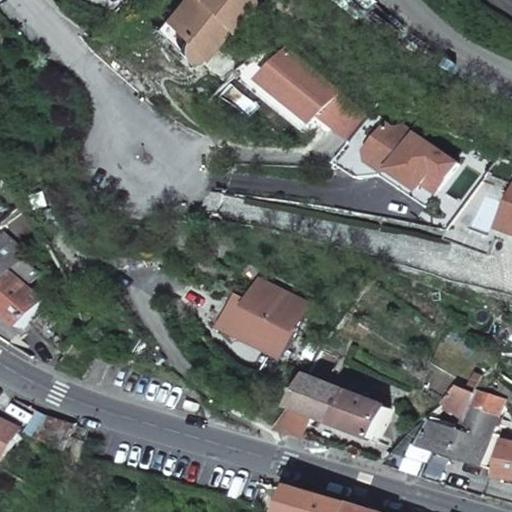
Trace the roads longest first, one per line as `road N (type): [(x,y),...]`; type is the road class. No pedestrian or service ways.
road 1 (tertiary): [(0,364),(59,393),(463,511)]
road 2 (residential): [(24,0),(148,159)]
road 3 (residential): [(379,0),(511,77)]
